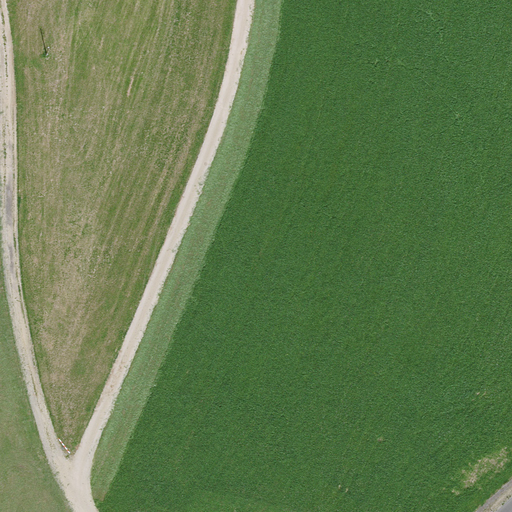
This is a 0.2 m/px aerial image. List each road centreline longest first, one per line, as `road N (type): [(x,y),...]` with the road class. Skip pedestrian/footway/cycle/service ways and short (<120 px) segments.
road 1 (track): [(72,494),(226,97),(242,0)]
road 2 (track): [(0,18),(9,266),(41,424),(85,511)]
